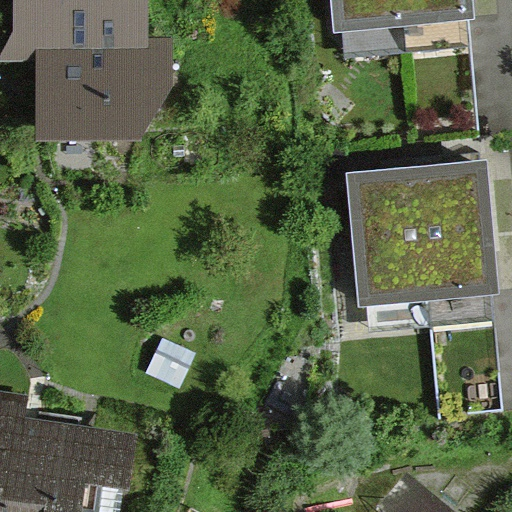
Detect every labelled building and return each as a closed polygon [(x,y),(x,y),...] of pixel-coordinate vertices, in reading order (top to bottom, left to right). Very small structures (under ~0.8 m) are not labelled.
[(147,38),(148,0),(16,0),(14,41),(0,61),(0,62),(35,61),(35,50),(147,52),(147,38)] [(400,0),(335,0),(338,29),(403,23),(400,0)] [(466,0),(400,0),(403,23),(468,17),(466,0)] [(174,87),(174,38),(147,38),(147,52),(35,50),(35,61),(34,145),(144,143),(174,87)] [(483,168),(418,173),(427,298),(492,293),(483,168)] [(418,173),(353,178),(363,303),(427,298),(418,173)] [(0,428),(4,429),(0,459),(0,503),(48,511),(54,511),(77,511),(82,478),(125,484),(132,441),(22,425),(25,401),(0,397),(0,428)] [(0,511),(47,511),(48,511),(0,503),(0,511)]
